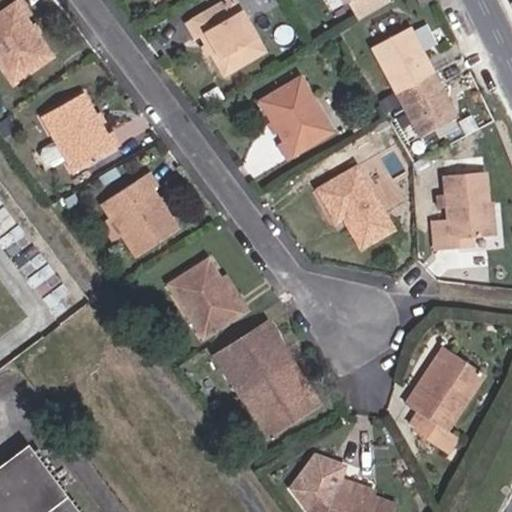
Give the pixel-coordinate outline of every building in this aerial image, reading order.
[(262,53),(233,0),(228,0),(186,25),(193,39),(200,36),(222,75),(262,53)] [(344,0),(347,4),(348,3),(359,23),(392,4),(389,0),(344,0)] [(18,1),(0,14),(0,69),(11,85),(50,58),(23,19),(28,15),(18,1)] [(456,119),(409,30),(372,50),(419,140),(456,119)] [(331,135),(299,80),(261,103),(285,144),(280,147),(287,161),(331,135)] [(207,106),(222,98),(215,87),(201,95),(207,106)] [(105,137),(81,95),(41,117),(73,173),(118,147),(111,134),(105,137)] [(393,231),(356,169),(317,191),(336,224),(342,221),(360,251),(393,231)] [(177,231),(152,192),(157,189),(148,174),(104,203),(138,256),(177,231)] [(489,238),(487,205),(484,174),(440,177),(444,222),(431,223),(433,251),(473,248),(472,240),(489,238)] [(493,205),(487,205),(489,238),(496,237),(493,205)] [(231,301),(217,280),(205,260),(167,284),(202,341),(247,313),(237,297),(231,301)] [(224,276),(217,280),(231,301),(237,297),(224,276)] [(318,406),(303,383),(292,390),(271,356),(282,350),(267,325),(216,357),(265,439),(318,406)] [(292,390),(303,383),(282,350),(271,356),(292,390)] [(419,396),(446,354),(441,350),(413,393),(419,396)] [(483,378),(446,354),(419,396),(413,393),(404,407),(415,415),(409,426),(413,429),(411,432),(445,455),(456,441),(446,434),(483,378)] [(0,511),(76,511),(27,447),(0,467),(0,511)] [(352,492),(354,486),(337,480),(341,471),(322,464),(294,498),(305,511),(392,511),(395,506),(373,499),(352,492)] [(375,492),(354,486),(352,492),(373,499),(375,492)]
